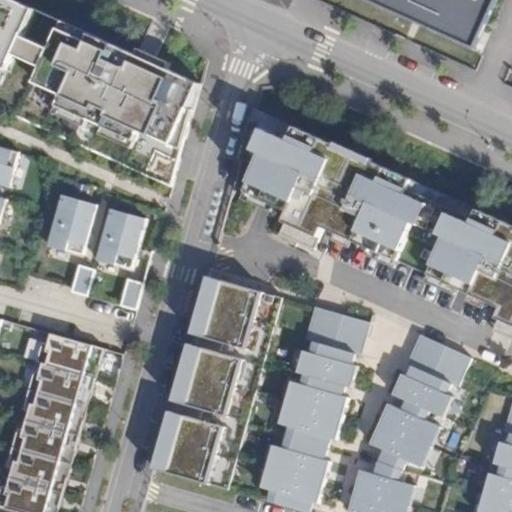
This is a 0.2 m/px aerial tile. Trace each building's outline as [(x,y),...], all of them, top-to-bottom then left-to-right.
[(0,0),(0,110),(173,188),(183,152),(202,85),(146,60),(11,0),(0,0)] [(363,0),(476,51),(498,0),(363,0)] [(414,269),(448,196),(257,110),(235,188),(269,203),(291,213),(280,235),(297,243),(301,236),(310,240),(319,243),(325,228),(338,234),(414,269)] [(21,154),(0,148),(0,185),(11,188),(21,154)] [(511,224),(448,196),(414,269),(505,309),(497,325),(506,329),(511,331),(511,224)] [(99,207),(65,198),(51,246),(85,255),(99,207)] [(147,221),(113,212),(99,260),(134,270),(147,221)] [(96,271),(81,267),(74,292),(89,296),(96,271)] [(284,299),(210,277),(193,335),(222,343),(219,353),(190,345),(174,402),(202,410),(199,420),(171,413),(155,470),(230,491),(284,299)] [(145,285),(130,281),(123,306),(138,310),(145,285)] [(321,344),(331,312),(316,308),(307,341),(316,343),(321,344)] [(340,330),(344,316),(331,312),(321,344),(335,349),(340,330)] [(340,330),(368,338),(372,324),(344,316),(340,330)] [(340,330),(335,349),(341,350),(363,357),(368,338),(340,330)] [(0,506),(20,511),(59,511),(105,350),(53,335),(50,345),(44,343),(39,362),(44,364),(42,374),(36,372),(25,410),(31,412),(25,431),(20,429),(9,468),(14,469),(9,488),(3,487),(0,498),(0,506)] [(440,360),(446,346),(422,336),(416,349),(440,360)] [(306,375),(332,382),(354,389),(359,367),(338,361),(340,356),(341,350),(335,349),(321,344),(316,343),(312,354),(305,352),(299,373),(306,375)] [(446,381),(459,352),(446,346),(440,360),(433,375),(446,381)] [(433,375),(440,360),(416,349),(409,364),(423,371),(433,375)] [(461,388),(474,359),(459,352),(446,381),(454,384),(461,388)] [(418,381),(406,375),(396,395),(408,401),(432,411),(446,418),(455,397),(450,394),(442,391),(446,381),(433,375),(423,371),(420,376),(418,381)] [(290,404),(345,419),(350,399),(329,393),(330,389),(332,382),(306,375),(303,385),(296,384),(290,404)] [(454,384),(446,381),(442,391),(450,394),(454,384)] [(404,411),(392,405),(383,425),(432,447),(441,427),(428,422),(432,411),(408,401),(406,406),(404,411)] [(288,438),(315,445),(316,439),(317,435),(340,441),(345,419),(290,404),(285,425),(291,428),(288,438)] [(432,447),(383,425),(374,445),(386,451),(384,455),(381,463),(405,471),(409,463),(422,469),(432,447)] [(272,468),(327,483),(332,462),(312,456),(313,452),(315,445),(288,438),(285,449),(279,447),(272,468)] [(511,445),(510,445),(505,444),(499,465),(511,469),(511,445)] [(377,475),(364,471),(357,492),(410,507),(416,486),(402,482),(405,471),(381,463),(379,470),(377,475)] [(270,502),(296,509),(297,504),(298,498),(321,505),(327,483),(272,468),(266,489),(273,491),(270,502)] [(511,471),(510,479),(496,475),(490,496),(511,502),(511,471)] [(408,511),(410,507),(357,492),(351,511),(408,511)] [(511,511),(511,502),(490,496),(485,511),(511,511)]
